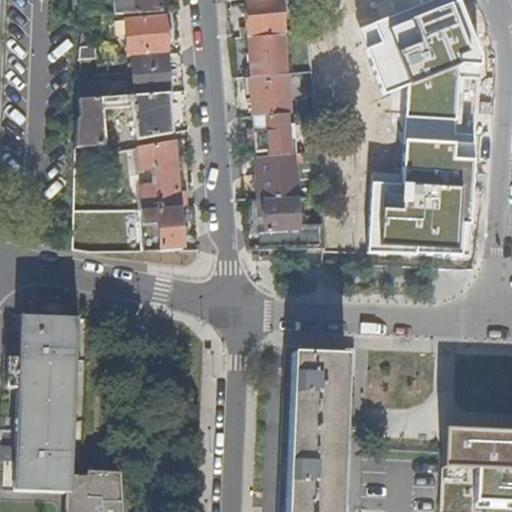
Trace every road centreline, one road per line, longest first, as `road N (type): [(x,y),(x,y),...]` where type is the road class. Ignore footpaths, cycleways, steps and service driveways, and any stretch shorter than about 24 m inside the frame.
road 1 (residential): [(487,0),(507,45),(511,87),(496,321)]
road 2 (residential): [(210,0),(235,314)]
road 3 (residential): [(496,321),(235,314)]
road 4 (residential): [(235,314),(86,281),(0,274)]
road 5 (residential): [(235,314),(228,511)]
